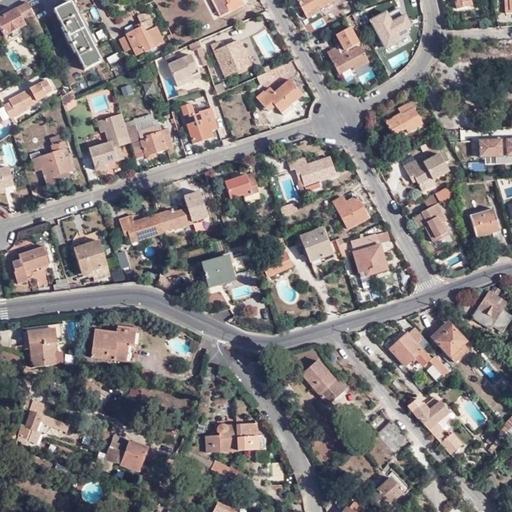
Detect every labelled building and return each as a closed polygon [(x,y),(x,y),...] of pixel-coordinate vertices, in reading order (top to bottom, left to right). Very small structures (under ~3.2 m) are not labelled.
[(204,0),(203,1),(214,20),(220,16),(211,0),(204,0)] [(212,0),(220,15),(244,3),(241,0),(212,0)] [(297,0),(305,12),(318,5),(320,10),(335,2),(333,0),(297,0)] [(455,0),(457,8),(473,6),(471,0),(455,0)] [(511,0),(502,0),(503,13),(511,12),(511,10),(511,9),(511,0)] [(25,4),(0,18),(0,27),(6,38),(13,34),(14,35),(14,36),(14,37),(16,39),(22,35),(22,33),(21,32),(20,32),(19,30),(27,26),(25,22),(31,19),(36,16),(30,4),(29,2),(25,4)] [(103,62),(96,48),(79,17),(71,2),(54,11),(63,29),(76,53),(86,71),(103,62)] [(318,5),(305,12),(307,17),(320,10),(318,5)] [(79,17),(96,48),(98,46),(82,15),(79,17)] [(385,47),(400,38),(411,31),(412,31),(403,15),(388,23),(385,17),(372,24),(385,47)] [(36,16),(31,19),(39,34),(44,32),(36,16)] [(132,46),(132,48),(140,44),(142,50),(135,53),(136,55),(163,43),(156,28),(145,33),(143,29),(147,27),(145,22),(135,27),(137,30),(127,34),(127,35),(120,39),(125,50),(132,46)] [(74,55),(76,53),(63,29),(61,30),(74,55)] [(411,31),(400,38),(403,44),(414,37),(411,31)] [(248,59),(239,41),(223,48),(219,41),(211,44),(226,77),(235,72),(234,69),(237,68),(237,65),(248,59)] [(196,48),(200,47),(199,42),(189,46),(191,51),(196,48)] [(140,44),(132,48),(135,53),(142,50),(140,44)] [(329,52),(340,74),(352,67),(354,70),(369,63),(360,47),(348,53),(346,50),(341,54),(338,48),(329,52)] [(168,64),(176,82),(191,76),(193,80),(200,77),(190,54),(176,60),(173,53),(165,57),(168,64)] [(284,64),(256,77),(260,85),(287,72),(284,64)] [(352,67),(340,74),(341,77),(354,70),(352,67)] [(375,79),(372,67),(357,71),(361,83),(375,79)] [(178,86),(193,80),(191,76),(176,82),(178,86)] [(10,118),(27,109),(27,108),(37,102),(36,100),(44,95),(44,93),(51,89),(46,80),(8,100),(10,102),(3,106),(10,118)] [(302,96),(289,80),(274,93),(270,89),(265,94),(264,92),(256,98),(269,113),(276,107),(281,112),(289,105),(291,106),(302,96)] [(129,84),(120,87),(123,95),(132,92),(129,84)] [(63,105),(65,104),(77,98),(73,91),(61,98),(63,105)] [(29,113),(40,107),(37,102),(27,108),(27,109),(29,113)] [(423,124),(411,103),(399,109),(401,113),(385,122),(393,137),(406,130),(408,133),(423,124)] [(212,132),(219,129),(214,115),(212,116),(202,119),(200,113),(196,114),(192,104),(180,107),(193,144),(213,138),(212,132)] [(210,110),(200,113),(202,119),(212,116),(210,110)] [(127,129),(122,114),(98,122),(101,133),(105,132),(109,143),(97,147),(96,145),(89,147),(96,171),(106,168),(105,165),(124,159),(120,147),(118,141),(130,138),(127,129)] [(136,126),(127,129),(130,138),(131,143),(132,145),(148,139),(147,137),(140,139),(136,126)] [(145,154),(146,156),(147,160),(156,157),(155,154),(174,148),(170,135),(169,135),(167,131),(147,137),(148,139),(132,145),(136,157),(145,154)] [(62,143),(60,136),(51,139),(53,146),(52,146),(54,154),(41,157),(40,151),(31,154),(36,171),(42,169),(48,186),(58,183),(56,176),(74,171),(67,149),(66,150),(63,142),(62,143)] [(511,156),(511,138),(505,139),(505,137),(484,137),(483,145),(469,145),(470,158),(511,156)] [(118,141),(120,147),(131,143),(130,138),(118,141)] [(411,170),(417,182),(420,186),(431,179),(433,182),(449,172),(438,154),(419,165),(416,159),(403,167),(407,173),(411,170)] [(300,168),(308,193),(322,189),(320,182),(337,177),(331,158),(308,166),(306,159),(290,164),(292,171),(297,169),(300,168)] [(0,192),(1,192),(0,190),(0,188),(14,185),(10,169),(9,166),(0,168),(0,192)] [(14,185),(15,190),(20,188),(15,168),(10,169),(14,185)] [(309,196),(308,193),(300,168),(297,169),(304,193),(307,196),(309,196)] [(413,185),(417,182),(411,170),(407,173),(413,185)] [(256,173),(221,184),(226,200),(243,195),(244,198),(259,193),(256,179),(256,173)] [(15,191),(15,190),(14,185),(0,188),(0,190),(1,192),(1,195),(15,191)] [(453,199),(449,186),(436,193),(441,202),(447,203),(453,199)] [(430,210),(439,204),(434,196),(425,201),(430,210)] [(358,204),(360,202),(358,197),(346,203),(344,197),(335,201),(349,229),(357,225),(356,223),(365,218),(358,204)] [(367,217),(360,202),(358,204),(365,218),(367,217)] [(281,209),(283,219),(298,211),(296,204),(281,209)] [(448,221),(439,204),(430,210),(423,214),(429,226),(426,228),(435,243),(450,234),(445,223),(448,221)] [(501,231),(494,208),(471,216),(477,239),(501,231)] [(158,215),(163,231),(175,227),(175,229),(192,223),(188,209),(175,212),(174,210),(158,215)] [(420,231),(426,228),(429,226),(423,214),(414,219),(420,231)] [(132,243),(163,233),(163,231),(158,215),(135,223),(132,216),(121,219),(123,227),(127,226),(130,237),(132,243)] [(215,238),(226,234),(220,216),(209,219),(215,238)] [(51,227),(56,244),(63,242),(58,225),(51,227)] [(185,236),(194,233),(192,225),(182,227),(185,236)] [(311,263),(334,254),(323,229),(300,238),(311,263)] [(387,231),(376,235),(379,245),(381,244),(390,241),(387,231)] [(222,252),(244,245),(240,235),(219,242),(222,252)] [(379,245),(376,235),(351,242),(355,253),(353,254),(360,274),(375,270),(376,275),(389,270),(381,244),(379,245)] [(84,249),(99,244),(98,239),(83,244),(84,249)] [(93,279),(109,274),(99,244),(84,249),(83,244),(71,248),(80,276),(91,273),(93,279)] [(339,247),(344,260),(349,258),(344,244),(339,247)] [(46,264),(41,247),(18,254),(19,257),(11,260),(14,272),(13,272),(16,284),(26,281),(23,271),(46,264)] [(117,254),(122,270),(130,267),(125,252),(117,254)] [(294,267),(288,254),(263,265),(269,278),(294,267)] [(336,259),(334,254),(311,263),(314,268),(336,259)] [(209,288),(235,281),(228,257),(203,263),(209,288)] [(375,270),(360,274),(362,280),(376,275),(375,270)] [(407,270),(395,272),(398,287),(410,284),(407,270)] [(236,284),(235,281),(209,288),(210,291),(236,284)] [(501,291),(494,286),(490,292),(489,292),(472,317),(490,330),(493,326),(501,332),(511,317),(502,311),(507,303),(497,297),(501,291)] [(466,342),(448,322),(440,330),(443,334),(435,341),(455,363),(469,351),(463,345),(466,342)] [(55,329),(57,344),(63,343),(60,324),(22,329),(24,350),(31,350),(28,344),(27,333),(55,329)] [(405,366),(406,365),(421,351),(422,350),(416,344),(422,338),(413,328),(389,349),(405,366)] [(56,344),(57,344),(55,329),(27,333),(28,344),(31,350),(33,367),(57,364),(56,353),(57,353),(56,344)] [(114,333),(93,331),(90,358),(129,363),(133,332),(114,330),(114,333)] [(421,351),(406,365),(409,368),(424,354),(421,351)] [(430,362),(444,377),(450,372),(444,366),(435,356),(430,362)] [(334,381),(317,361),(301,375),(328,406),(342,394),(333,383),(334,381)] [(453,369),(448,362),(444,366),(450,372),(453,369)] [(214,368),(206,367),(204,379),(212,380),(214,368)] [(154,371),(141,368),(138,381),(151,384),(154,371)] [(19,424),(17,436),(25,438),(28,429),(31,430),(32,429),(37,431),(43,415),(44,416),(48,405),(32,400),(29,411),(30,411),(25,426),(19,424)] [(422,404),(412,412),(412,413),(451,458),(462,449),(450,435),(447,438),(442,433),(439,435),(432,427),(435,424),(450,412),(441,401),(429,411),(422,404)] [(410,442),(392,423),(378,436),(395,455),(410,442)] [(256,424),(237,425),(238,452),(267,450),(266,440),(263,437),(257,437),(256,424)] [(442,433),(435,424),(432,427),(439,435),(442,433)] [(238,452),(237,425),(226,426),(222,425),(219,427),(218,429),(218,432),(220,436),(206,437),(207,454),(238,452)] [(109,435),(101,432),(99,439),(107,442),(109,435)] [(450,435),(462,449),(463,446),(453,434),(450,435)] [(114,463),(139,472),(148,449),(113,437),(110,448),(118,452),(114,463)] [(104,464),(105,460),(108,455),(100,452),(97,462),(104,464)] [(114,463),(105,460),(104,464),(102,470),(110,472),(114,463)] [(210,469),(218,474),(222,465),(214,461),(210,469)] [(218,474),(225,477),(228,469),(222,465),(218,474)] [(238,484),(243,486),(247,477),(230,467),(228,469),(225,477),(226,478),(238,484)] [(369,498),(382,511),(393,511),(395,511),(389,505),(408,488),(394,474),(369,498)] [(226,478),(221,488),(233,494),(238,484),(226,478)] [(464,508),(468,504),(462,498),(449,511),(465,511),(467,511),(464,508)] [(235,511),(218,503),(214,511),(235,511)]
